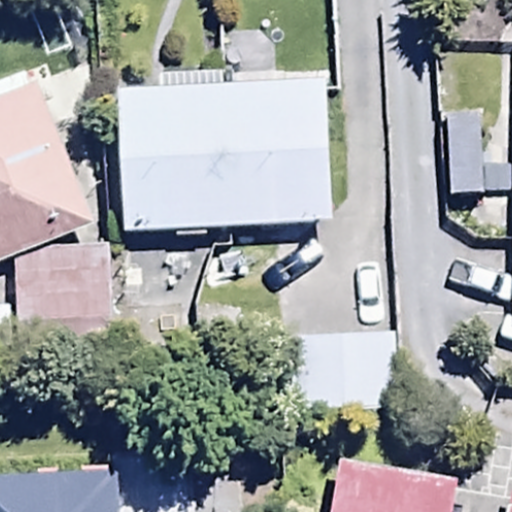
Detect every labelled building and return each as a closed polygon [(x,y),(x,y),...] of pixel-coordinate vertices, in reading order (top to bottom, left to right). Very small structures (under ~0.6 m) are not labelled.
[(0,261),(89,227),(30,74),(0,85),(0,261)] [(153,83),(153,95),(114,97),(121,239),(325,230),(318,77),(153,83)] [(106,256),(15,259),(15,352),(106,352),(106,256)] [(392,343),(288,346),(290,421),(394,418),(392,343)] [(444,511),(449,489),(341,470),(333,511),(511,511),(511,498),(511,499),(508,511),(444,511)] [(0,511),(117,511),(116,473),(0,477),(0,511)]
